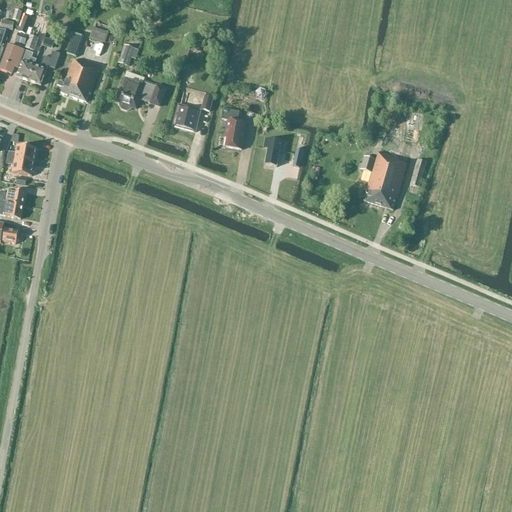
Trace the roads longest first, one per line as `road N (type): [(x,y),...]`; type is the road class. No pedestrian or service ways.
road 1 (tertiary): [(511,318),(200,181),(62,136)]
road 2 (unclassified): [(0,477),(62,136)]
